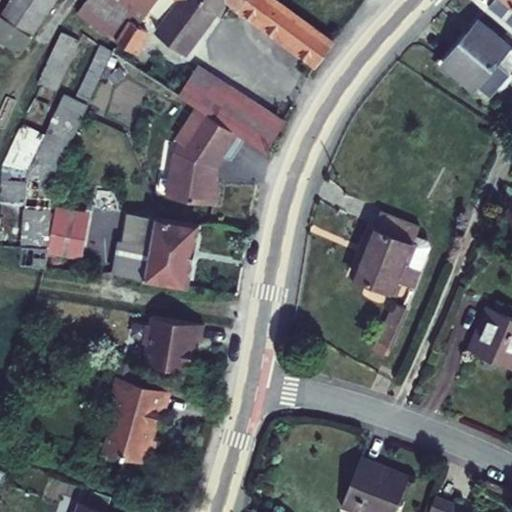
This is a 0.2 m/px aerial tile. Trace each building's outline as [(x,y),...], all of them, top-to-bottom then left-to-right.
[(0,41),(18,53),(54,0),(8,0),(0,13),(0,41)] [(225,0),(317,66),(331,46),(267,0),(86,0),(76,14),(111,38),(134,54),(147,32),(137,26),(148,12),(164,25),(156,35),(183,54),(222,0),(225,0)] [(511,0),(494,0),(487,10),(511,30),(511,0)] [(511,48),(480,21),(443,65),(486,102),(511,70),(511,56),(507,52),(511,48)] [(55,92),(80,42),(61,34),(37,84),(55,92)] [(73,99),(88,106),(113,54),(99,47),(73,99)] [(283,123),(199,68),(179,98),(196,108),(244,139),(265,152),(283,123)] [(52,182),(88,106),(73,99),(64,95),(45,135),(24,126),(5,167),(0,201),(24,206),(21,246),(47,248),(52,182)] [(244,139),(196,108),(175,142),(179,144),(176,157),(174,157),(167,199),(212,206),(215,182),(213,181),(215,168),(222,156),(229,160),(244,139)] [(104,215),(107,188),(94,187),(89,223),(103,225),(104,215)] [(104,215),(117,216),(121,191),(107,188),(104,215)] [(420,271),(404,265),(419,228),(379,211),(353,277),(392,293),(396,284),(412,290),(420,271)] [(76,258),(84,217),(57,212),(49,253),(76,258)] [(184,286),(195,225),(155,218),(150,246),(118,241),(113,274),(184,286)] [(47,248),(21,246),(20,265),(46,267),(47,248)] [(511,318),(508,317),(511,307),(496,301),(492,310),(489,308),(470,352),(483,357),(481,363),(484,365),(482,368),(495,374),(497,370),(500,372),(502,366),(511,370),(511,318)] [(406,311),(395,306),(381,339),(393,343),(406,311)] [(203,324),(152,316),(150,324),(147,324),(143,346),(146,346),(143,363),(188,370),(193,341),(200,342),(203,324)] [(393,343),(381,339),(378,345),(390,350),(393,343)] [(169,392),(116,377),(111,394),(114,395),(110,411),(113,416),(103,452),(148,465),(155,441),(149,439),(151,434),(152,434),(159,411),(163,412),(169,392)] [(357,511),(358,511),(359,511),(394,511),(408,478),(381,468),(382,465),(360,456),(340,508),(350,511),(357,511)] [(467,511),(433,498),(427,511),(467,511)] [(107,511),(80,503),(76,511),(107,511)]
